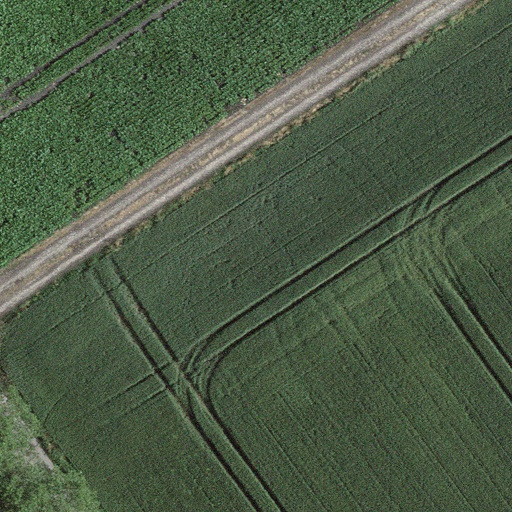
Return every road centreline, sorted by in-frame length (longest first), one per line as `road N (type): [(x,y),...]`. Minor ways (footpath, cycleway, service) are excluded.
road 1 (track): [(0,300),(446,0)]
road 2 (track): [(0,409),(74,511)]
